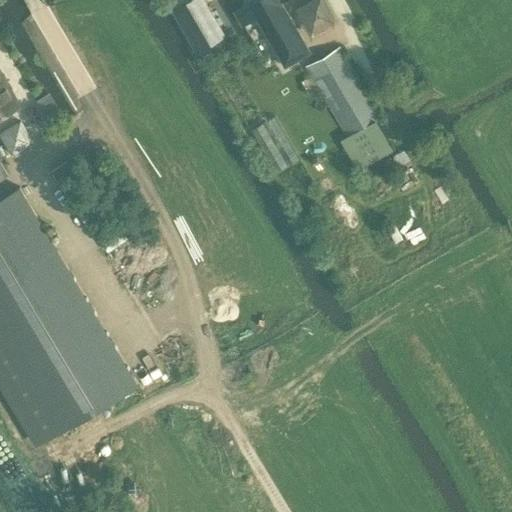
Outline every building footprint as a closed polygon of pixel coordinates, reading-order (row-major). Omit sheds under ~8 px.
[(225,36),(204,0),(191,0),(172,11),(196,53),(225,36)] [(241,25),(244,23),(255,17),(283,65),(308,50),(278,0),(250,0),(233,11),(241,25)] [(306,67),(311,76),(302,82),(309,94),(319,88),(347,135),(341,139),(358,168),(392,148),(374,119),(379,116),(338,47),(306,67)] [(0,176),(8,172),(0,157),(0,116),(18,105),(0,73),(0,176)] [(111,227),(67,162),(51,172),(95,237),(111,227)] [(0,196),(0,383),(35,444),(136,384),(18,186),(0,196)]
